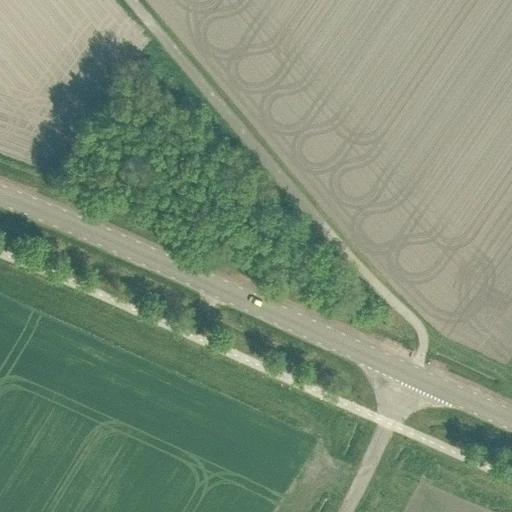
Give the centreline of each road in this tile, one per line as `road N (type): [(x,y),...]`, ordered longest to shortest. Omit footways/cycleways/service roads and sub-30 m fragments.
road 1 (tertiary): [(410,372),(0,194)]
road 2 (unclassified): [(342,511),(410,372)]
